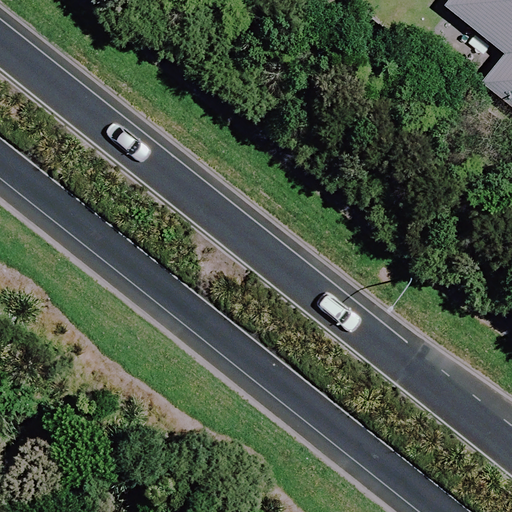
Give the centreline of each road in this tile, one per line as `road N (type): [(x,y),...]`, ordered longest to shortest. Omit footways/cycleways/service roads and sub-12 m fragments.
road 1 (primary): [(0,41),(511,446)]
road 2 (primary): [(447,511),(0,158)]
